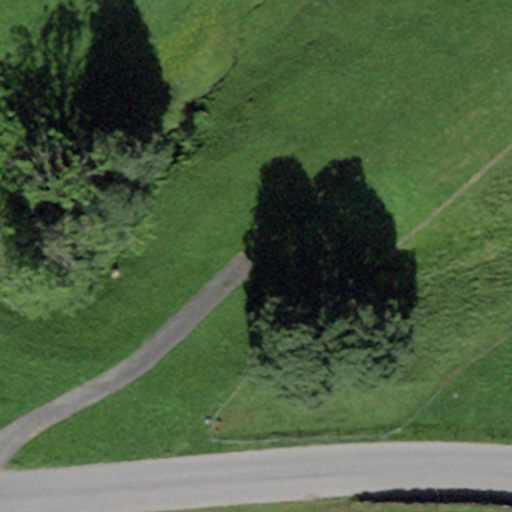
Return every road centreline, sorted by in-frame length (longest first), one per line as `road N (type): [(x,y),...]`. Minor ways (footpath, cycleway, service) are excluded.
road 1 (track): [(511,42),(414,104),(126,370),(0,447)]
road 2 (unclassified): [(0,500),(352,469),(511,468)]
